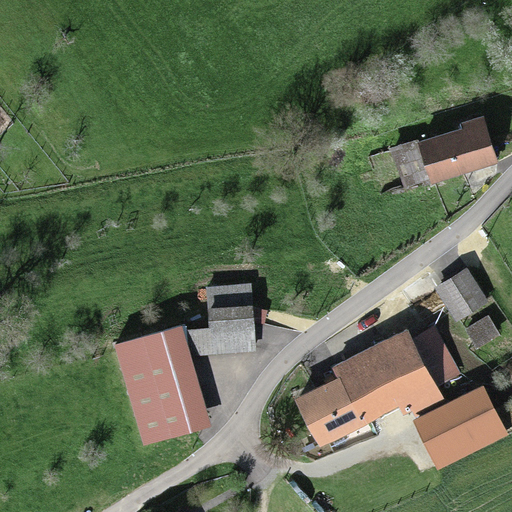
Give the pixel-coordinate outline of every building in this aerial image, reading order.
[(478,126),(415,149),(429,190),(493,167),(478,126)] [(405,149),(366,163),(377,194),(416,180),(405,149)] [(466,276),(438,293),(456,324),(484,308),(466,276)] [(182,341),(187,360),(254,355),(251,313),(205,316),(207,338),(182,341)] [(486,323),(468,333),(477,349),(495,339),(486,323)] [(115,352),(143,448),(207,430),(187,360),(182,341),(180,333),(115,352)] [(433,336),(409,346),(430,392),(454,381),(433,336)] [(339,387),(294,406),(314,451),(433,398),(430,392),(409,346),(406,340),(333,372),(339,387)] [(479,397),(414,427),(434,471),(499,442),(496,434),(489,419),(479,397)] [(489,419),(496,434),(511,426),(511,423),(506,411),(489,419)]
